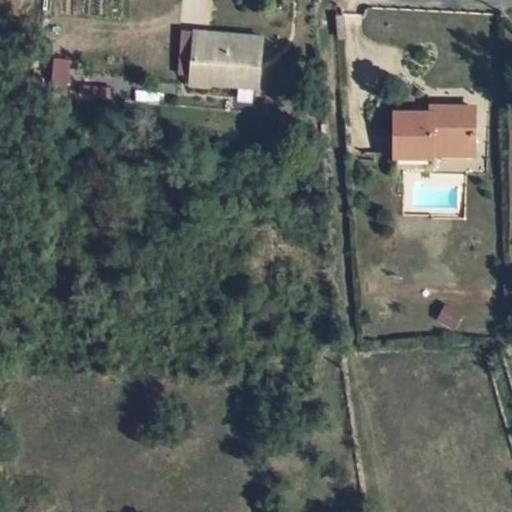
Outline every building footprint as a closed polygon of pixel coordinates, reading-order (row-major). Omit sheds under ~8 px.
[(259,28),(192,25),(191,44),(258,45),(259,28)] [(191,44),(190,77),(257,79),(258,45),(191,44)] [(52,58),(52,84),(65,85),(65,59),(52,58)] [(391,111),(390,152),(425,150),(425,134),(469,134),(469,96),(425,96),(425,111),(391,111)] [(425,134),(425,150),(468,148),(469,134),(425,134)]
